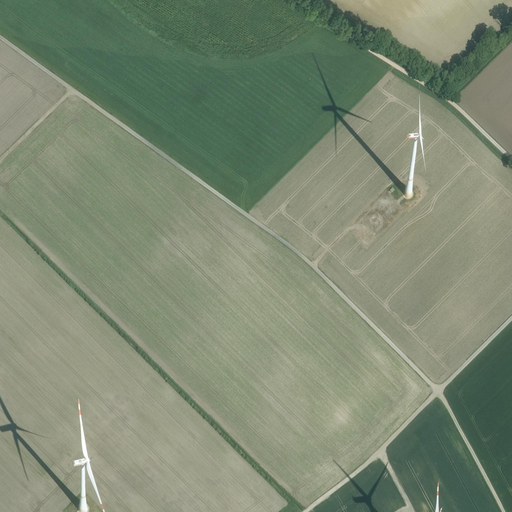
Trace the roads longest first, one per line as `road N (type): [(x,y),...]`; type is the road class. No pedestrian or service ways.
road 1 (track): [(0,35),(302,254),(440,390)]
road 2 (track): [(288,0),(451,101),(511,161)]
road 3 (track): [(504,511),(440,390)]
